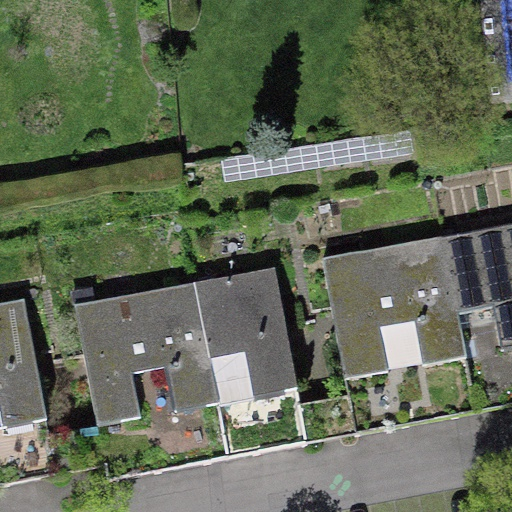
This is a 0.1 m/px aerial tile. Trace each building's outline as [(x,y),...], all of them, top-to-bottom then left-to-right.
[(511,227),(442,240),(464,360),(444,364),(454,418),(511,407),(511,227)] [(442,240),(323,262),(339,349),(347,391),(355,436),(405,427),(395,373),(444,364),(464,360),(442,240)] [(274,270),(194,285),(216,406),(197,410),(207,464),(256,455),(246,401),(296,391),(290,358),(274,270)] [(194,285),(74,307),(90,395),(95,422),(104,468),(107,483),(157,473),(147,419),(197,410),(216,406),(194,285)] [(0,456),(5,486),(55,477),(47,431),(42,403),(23,302),(0,306),(0,456)] [(444,364),(395,373),(405,427),(430,422),(454,418),(444,364)] [(296,391),(246,401),(256,455),(281,450),(306,445),(298,400),(296,391)] [(347,391),(298,400),(306,445),(355,436),(347,391)] [(197,410),(147,419),(157,473),(182,469),(207,464),(197,410)] [(95,422),(47,431),(55,477),(104,468),(95,422)]
